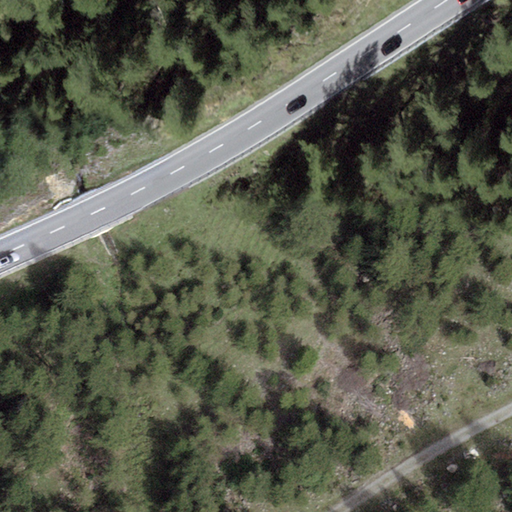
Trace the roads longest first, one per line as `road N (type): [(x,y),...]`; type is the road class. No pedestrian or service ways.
road 1 (primary): [(445,0),(212,149),(0,253)]
road 2 (track): [(511,407),(342,511)]
